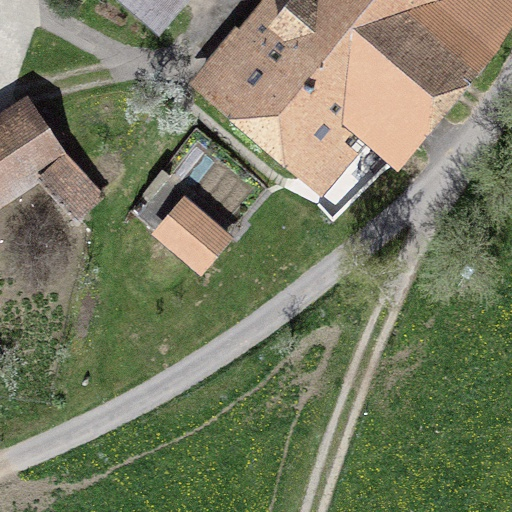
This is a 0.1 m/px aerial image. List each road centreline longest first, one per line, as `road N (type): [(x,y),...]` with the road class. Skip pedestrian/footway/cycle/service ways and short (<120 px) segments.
road 1 (track): [(511,76),(441,179),(279,309),(110,414),(0,462)]
road 2 (track): [(441,179),(311,511)]
